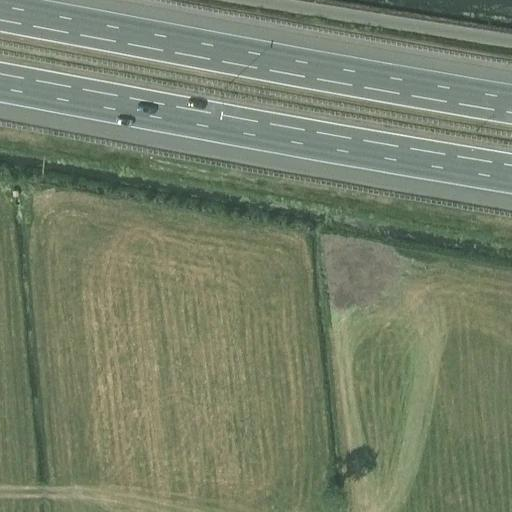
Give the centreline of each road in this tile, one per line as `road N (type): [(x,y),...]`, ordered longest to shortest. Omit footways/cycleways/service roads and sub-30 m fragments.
road 1 (motorway): [(511,105),(0,12)]
road 2 (motorway): [(0,83),(511,172)]
road 3 (unclassified): [(511,42),(248,0)]
